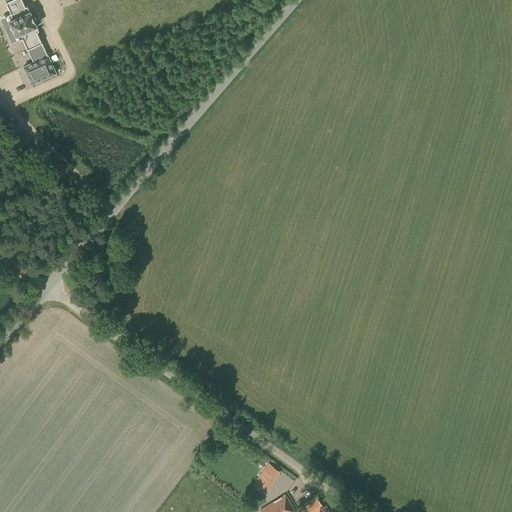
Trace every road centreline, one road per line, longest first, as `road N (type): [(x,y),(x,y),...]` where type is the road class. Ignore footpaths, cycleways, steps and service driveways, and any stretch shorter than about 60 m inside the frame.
road 1 (unclassified): [(361,511),(47,286)]
road 2 (unclassified): [(47,286),(295,0)]
